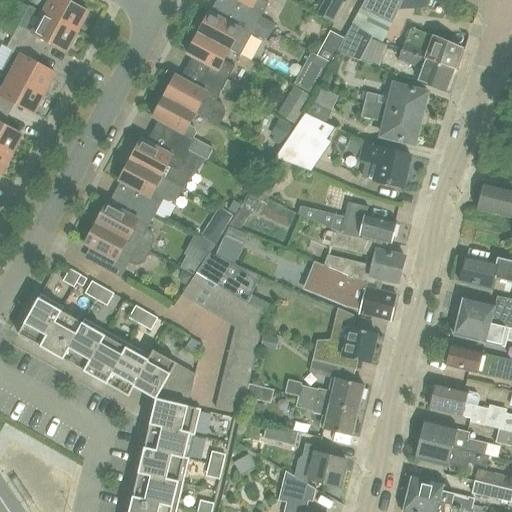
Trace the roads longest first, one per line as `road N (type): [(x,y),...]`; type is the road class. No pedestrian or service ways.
road 1 (unclassified): [(367,511),(443,198),(502,21)]
road 2 (residential): [(0,307),(159,12)]
